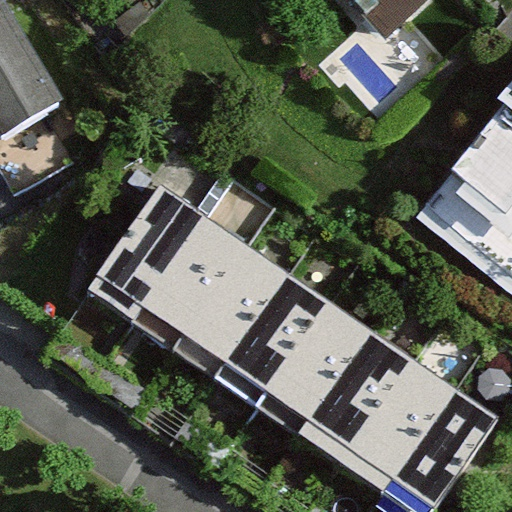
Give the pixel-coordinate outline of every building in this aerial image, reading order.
[(361,0),(388,29),(421,0),(361,0)] [(6,12),(0,15),(0,128),(3,134),(57,104),(6,12)] [(511,106),(428,214),(511,277),(511,106)] [(102,289),(144,318),(208,227),(166,198),(102,289)] [(144,318),(185,347),(249,256),(208,227),(144,318)] [(185,347),(224,374),(288,284),(249,256),(185,347)] [(269,406),(333,315),(288,284),(224,374),(269,406)] [(269,406),(310,435),(374,344),(333,315),(269,406)] [(310,435),(352,464),(416,373),(374,344),(310,435)] [(416,373),(352,464),(419,511),(430,511),(491,426),(416,373)]
